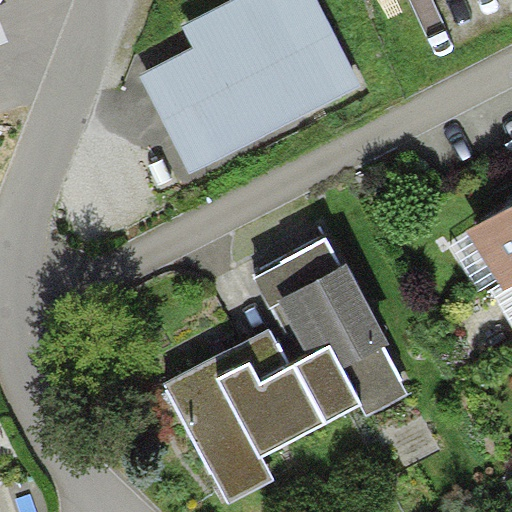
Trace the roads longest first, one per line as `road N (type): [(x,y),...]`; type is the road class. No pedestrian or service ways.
road 1 (residential): [(0,323),(511,63)]
road 2 (residential): [(103,0),(23,187),(0,268)]
road 3 (residential): [(0,327),(16,390),(110,511)]
